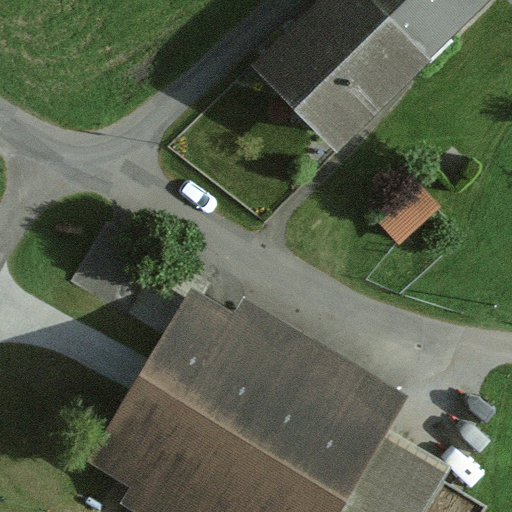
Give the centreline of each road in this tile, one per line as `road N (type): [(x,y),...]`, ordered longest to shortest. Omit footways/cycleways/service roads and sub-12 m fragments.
road 1 (track): [(73,167),(328,320),(511,354)]
road 2 (track): [(0,275),(73,167)]
